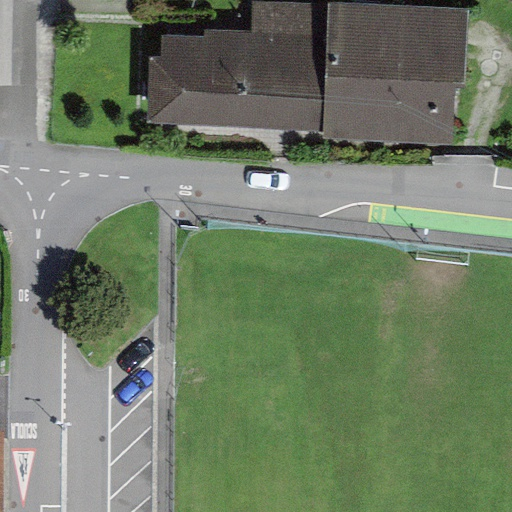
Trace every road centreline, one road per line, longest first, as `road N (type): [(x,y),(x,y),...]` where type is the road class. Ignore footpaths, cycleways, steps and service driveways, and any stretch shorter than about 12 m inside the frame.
road 1 (residential): [(511,228),(40,174)]
road 2 (residential): [(40,174),(33,511)]
